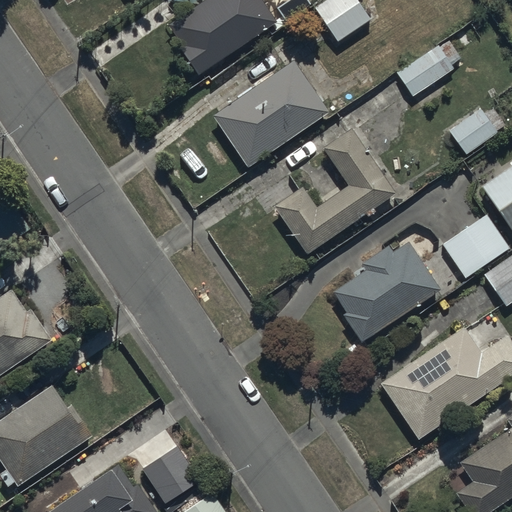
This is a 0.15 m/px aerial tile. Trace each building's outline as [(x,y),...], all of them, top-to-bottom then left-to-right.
[(278,18),(265,0),(203,0),(173,22),(186,40),(180,45),(200,73),(278,18)] [(372,15),(361,0),(321,0),(316,4),(339,38),(372,15)] [(441,42),(397,70),(412,94),(455,66),(453,62),(462,56),(454,43),(445,49),(441,42)] [(294,54),(213,111),(250,163),(330,106),(294,54)] [(481,105),(449,128),(466,151),(498,128),(481,105)] [(305,183),(277,202),(309,250),(368,211),(369,213),(378,207),(376,204),(398,190),(354,123),(324,143),(349,181),(317,202),(305,183)] [(511,161),(483,182),(511,222),(511,161)] [(11,192),(0,198),(0,247),(33,226),(11,192)] [(488,210),(443,240),(466,275),(511,244),(488,210)] [(365,267),(335,285),(349,308),(345,310),(361,336),(441,288),(409,235),(391,246),(388,242),(360,259),(365,267)] [(511,251),(484,271),(506,304),(511,299),(511,251)] [(13,286),(0,294),(0,372),(53,338),(32,305),(27,309),(13,286)] [(467,321),(382,379),(419,436),(511,373),(511,335),(509,331),(484,347),(467,321)] [(56,381),(0,417),(0,477),(2,476),(7,484),(16,478),(19,482),(96,431),(75,398),(70,401),(56,381)] [(473,475),(456,487),(474,511),(483,511),(511,492),(511,413),(509,415),(511,418),(511,422),(461,458),(473,475)] [(202,476),(175,438),(140,463),(167,501),(202,476)] [(160,511),(139,479),(135,482),(120,460),(116,463),(114,460),(47,504),(51,511),(160,511)] [(228,511),(211,489),(180,511),(228,511)]
